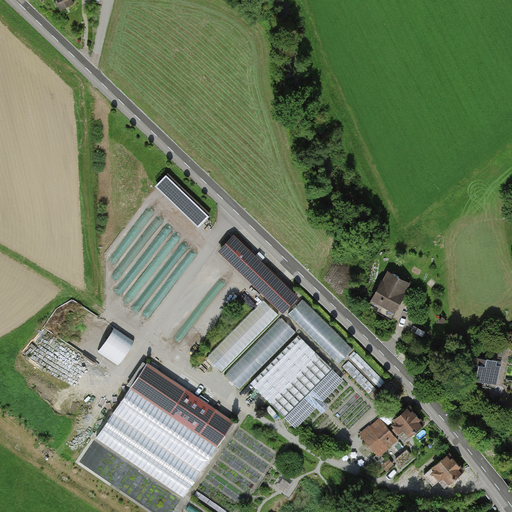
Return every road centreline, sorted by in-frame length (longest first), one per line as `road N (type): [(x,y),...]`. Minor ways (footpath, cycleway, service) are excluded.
road 1 (tertiary): [(511,507),(384,355),(16,0)]
road 2 (track): [(145,336),(0,245)]
